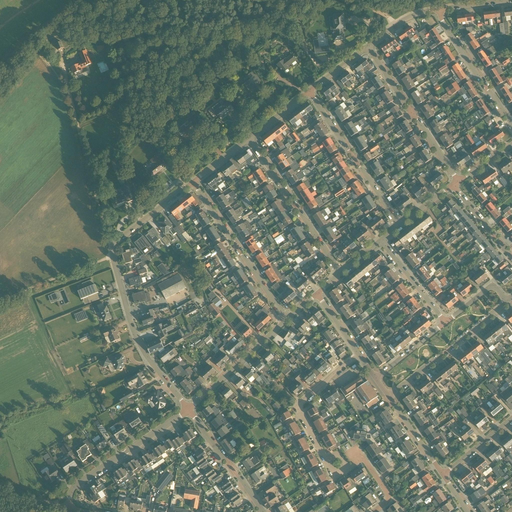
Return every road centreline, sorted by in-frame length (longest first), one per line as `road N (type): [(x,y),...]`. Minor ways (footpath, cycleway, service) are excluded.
road 1 (residential): [(188,410),(132,329),(110,246),(193,181)]
road 2 (residential): [(287,320),(193,181)]
road 3 (track): [(110,246),(67,87)]
road 4 (residential): [(339,275),(250,137)]
road 5 (residential): [(457,181),(367,46)]
road 6 (residential): [(398,226),(310,91)]
road 7 (residential): [(67,509),(74,486),(188,410)]
road 8 (residential): [(387,396),(507,302)]
road 9 (residential): [(325,460),(296,410),(358,353)]
road 10 (residential): [(511,125),(434,10)]
road 11 (residential): [(188,410),(287,320)]
road 12 (residential): [(262,511),(188,410)]
road 13 (track): [(112,256),(0,299)]
